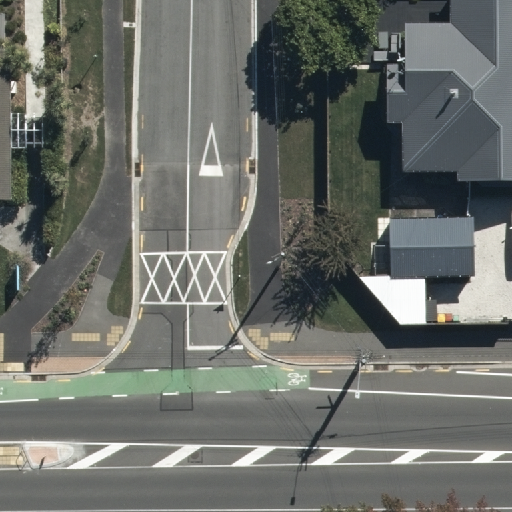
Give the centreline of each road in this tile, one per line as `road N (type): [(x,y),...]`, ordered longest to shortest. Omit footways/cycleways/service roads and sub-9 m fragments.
road 1 (residential): [(193,463),(193,0)]
road 2 (tertiary): [(511,462),(193,463)]
road 3 (tertiary): [(193,463),(0,464)]
